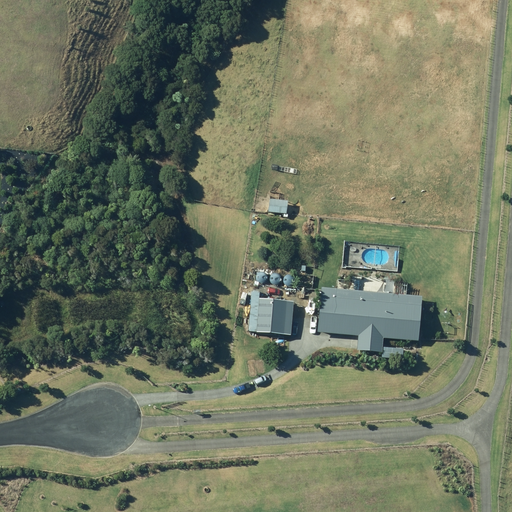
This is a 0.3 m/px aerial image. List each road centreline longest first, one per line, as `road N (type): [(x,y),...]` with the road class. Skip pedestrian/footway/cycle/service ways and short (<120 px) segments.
road 1 (track): [(503,0),(470,359),(443,394),(383,408),(100,419)]
road 2 (residential): [(100,419),(136,445),(178,446),(485,427)]
